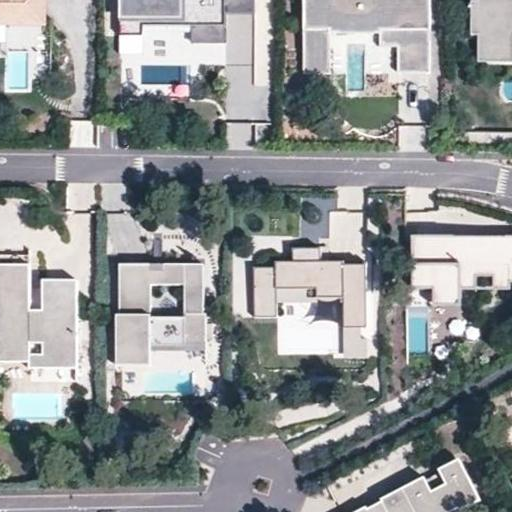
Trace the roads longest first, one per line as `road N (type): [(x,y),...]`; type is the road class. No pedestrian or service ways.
road 1 (residential): [(511,183),(450,171),(0,167)]
road 2 (residential): [(0,508),(215,503),(263,485)]
